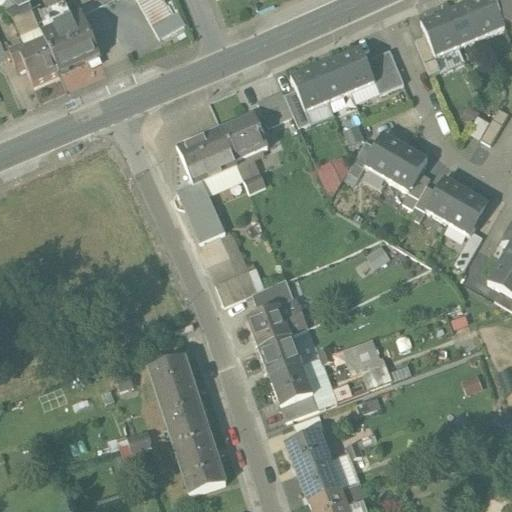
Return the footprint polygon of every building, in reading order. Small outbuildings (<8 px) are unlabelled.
[(0,0),(0,19),(7,28),(9,27),(25,21),(25,20),(21,9),(30,0),(0,0)] [(103,0),(107,8),(123,0),(103,0)] [(151,0),(140,0),(129,6),(146,36),(165,25),(151,0)] [(241,0),(246,11),(273,0),(241,0)] [(492,0),(485,0),(467,8),(481,43),(505,33),(492,0)] [(511,0),(492,0),(503,23),(511,26),(511,0)] [(467,8),(444,18),(458,53),(481,43),(467,8)] [(59,12),(37,21),(39,26),(40,26),(45,38),(35,43),(52,83),(93,65),(74,23),(66,27),(60,12),(59,12)] [(33,23),(31,17),(25,20),(25,21),(29,30),(39,26),(37,21),(33,23)] [(458,53),(444,18),(420,27),(425,38),(435,62),(458,53)] [(23,57),(17,59),(16,56),(3,61),(9,77),(18,73),(26,94),(52,83),(35,43),(29,30),(25,21),(9,27),(19,51),(20,50),(23,57)] [(165,25),(146,36),(153,48),(180,33),(173,21),(165,25)] [(39,26),(29,30),(35,43),(45,38),(40,26),(39,26)] [(435,62),(425,38),(414,43),(428,76),(439,72),(435,62)] [(360,53),(336,63),(351,97),(375,88),(366,68),(360,53)] [(393,57),(366,68),(375,88),(380,101),(407,90),(393,57)] [(351,97),(336,63),(313,72),(328,107),(351,97)] [(313,72),(290,82),(295,95),(305,117),(328,107),(313,72)] [(305,117),(295,95),(283,100),(298,133),(310,128),(305,117)] [(291,122),(280,98),(254,109),(265,133),(291,122)] [(497,114),(479,145),(491,152),(509,121),(497,114)] [(263,154),(249,123),(216,138),(231,170),(247,162),(263,154)] [(216,138),(170,159),(173,200),(197,189),(232,174),(231,170),(216,138)] [(405,151),(383,138),(375,151),(364,171),(386,184),(405,151)] [(375,151),(365,145),(347,176),(357,182),(364,171),(375,151)] [(427,164),(405,151),(386,184),(408,197),(420,177),(427,164)] [(232,174),(239,187),(256,180),(247,162),(231,170),(232,174)] [(232,174),(197,189),(205,205),(240,190),(239,187),(232,174)] [(430,183),(420,177),(408,197),(402,208),(412,214),(426,190),(430,183)] [(256,180),(239,187),(240,190),(245,200),(261,192),(256,180)] [(466,196),(444,183),(436,196),(425,215),(447,228),(466,196)] [(197,189),(173,200),(185,223),(208,212),(205,205),(197,189)] [(412,214),(408,221),(418,226),(425,215),(436,196),(426,190),(412,214)] [(488,208),(466,196),(447,228),(469,241),(472,236),(488,208)] [(208,212),(185,223),(197,249),(221,238),(208,212)] [(482,242),(472,236),(469,241),(454,267),(464,273),(482,242)] [(511,243),(500,264),(511,271),(511,243)] [(511,271),(500,264),(487,287),(500,294),(511,301),(511,271)] [(256,298),(247,275),(236,280),(236,281),(245,302),(251,300),(256,298)] [(236,281),(213,290),(223,311),(245,302),(236,281)] [(256,298),(251,300),(259,318),(278,311),(293,305),(285,285),(256,298)] [(511,301),(500,294),(494,304),(511,315),(511,301)] [(259,318),(247,323),(258,352),(290,340),(278,311),(259,318)] [(290,340),(258,352),(268,381),(300,368),(290,340)] [(322,389),(373,370),(363,345),(330,356),(319,360),(312,363),(322,389)] [(327,350),(317,354),(319,360),(330,356),(327,350)] [(373,370),(322,389),(329,407),(405,379),(398,360),(373,370)] [(181,364),(145,376),(164,432),(200,419),(181,364)] [(300,368),(268,381),(280,410),(311,397),(300,368)] [(126,383),(112,387),(116,398),(130,393),(126,383)] [(311,397),(280,410),(285,424),(317,412),(311,397)] [(349,415),(353,425),(373,418),(370,408),(349,415)] [(223,488),(200,419),(164,432),(187,500),(223,488)] [(317,419),(293,428),(298,442),(317,435),(317,436),(323,434),(317,419)] [(298,442),(285,447),(296,476),(328,465),(317,436),(317,435),(298,442)] [(145,438),(123,446),(127,459),(149,451),(145,438)] [(356,447),(345,452),(347,458),(359,454),(356,447)] [(359,454),(347,458),(349,464),(361,459),(359,454)] [(328,465),(296,476),(308,506),(339,495),(328,465)] [(345,511),(339,495),(308,506),(309,511),(345,511)]
